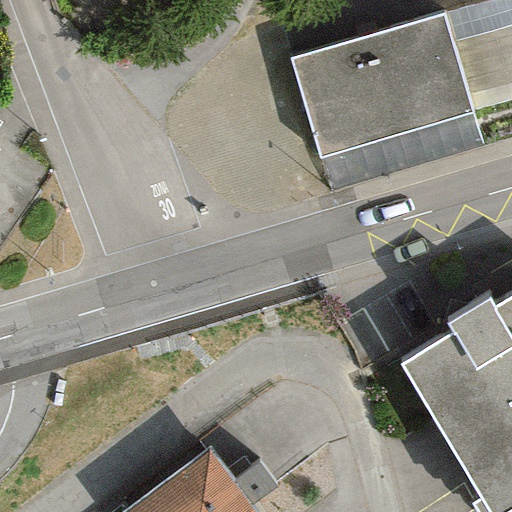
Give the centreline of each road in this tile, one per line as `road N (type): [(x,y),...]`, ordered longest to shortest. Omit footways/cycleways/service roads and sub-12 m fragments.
road 1 (residential): [(49,511),(245,367),(275,356),(335,378),(386,511)]
road 2 (secondary): [(176,286),(511,188)]
road 3 (residential): [(21,0),(60,74),(110,139),(176,286)]
road 4 (secondary): [(3,336),(176,286)]
